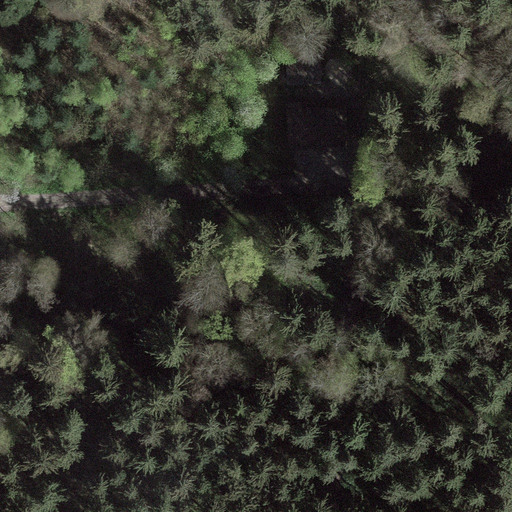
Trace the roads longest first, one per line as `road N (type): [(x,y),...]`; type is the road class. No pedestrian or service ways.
road 1 (track): [(0,204),(381,177)]
road 2 (track): [(326,511),(381,177)]
road 3 (track): [(361,0),(381,177)]
road 4 (track): [(381,177),(511,136)]
road 5 (track): [(334,448),(445,511)]
